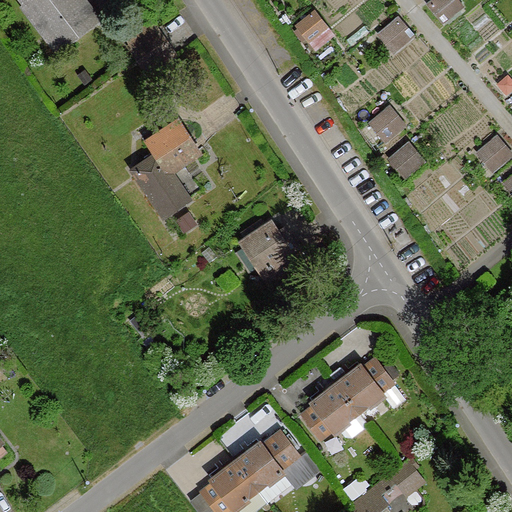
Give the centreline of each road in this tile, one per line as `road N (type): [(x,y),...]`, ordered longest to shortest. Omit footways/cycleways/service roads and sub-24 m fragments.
road 1 (residential): [(388,274),(78,511)]
road 2 (residential): [(206,0),(388,274)]
road 3 (residential): [(388,274),(511,465)]
